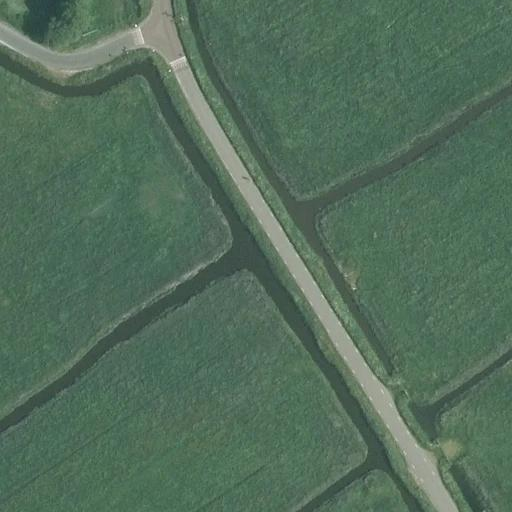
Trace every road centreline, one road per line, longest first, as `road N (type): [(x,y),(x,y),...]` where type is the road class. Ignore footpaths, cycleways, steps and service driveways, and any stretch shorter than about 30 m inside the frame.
road 1 (tertiary): [(450,511),(166,37)]
road 2 (unclassified): [(0,34),(76,64),(166,37)]
